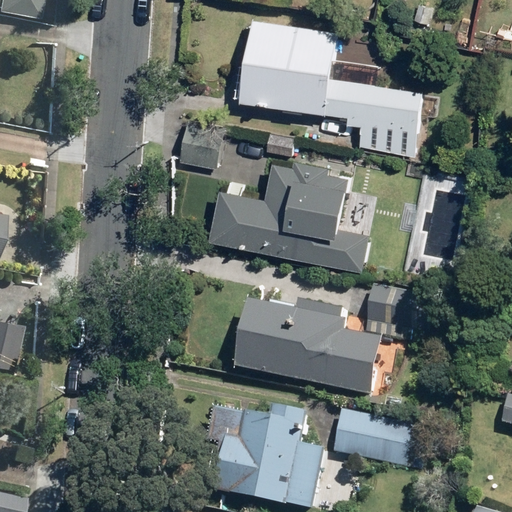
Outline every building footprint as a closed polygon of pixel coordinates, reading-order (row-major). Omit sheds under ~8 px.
[(0,0),(0,11),(37,19),(41,0),(0,0)] [(344,32),(258,20),(246,102),(354,117),(353,125),(367,126),(364,148),(418,156),(427,92),(381,86),(384,66),(340,60),(344,32)] [(193,119),(184,160),(221,168),(230,127),(193,119)] [(299,138),(274,133),(270,150),(295,155),(299,138)] [(273,200),(226,190),(216,240),(368,270),(375,234),(345,228),(353,188),(355,178),(333,174),(334,167),(301,160),(300,166),(280,163),(273,200)] [(436,298),(379,286),(370,331),(427,343),(436,298)] [(303,312),(257,302),(243,369),(375,397),(387,341),(351,333),(354,321),(347,320),(349,310),(306,301),(303,312)] [(22,326),(0,320),(0,369),(12,372),(22,326)] [(276,421),(222,410),(215,442),(227,445),(218,489),(292,505),(316,510),(329,451),(306,446),(312,415),(279,408),(276,421)] [(346,412),(338,453),(423,469),(431,428),(346,412)] [(19,511),(22,497),(0,492),(0,511),(19,511)]
